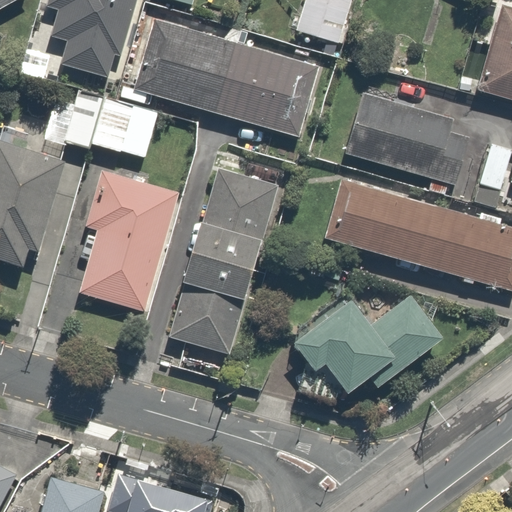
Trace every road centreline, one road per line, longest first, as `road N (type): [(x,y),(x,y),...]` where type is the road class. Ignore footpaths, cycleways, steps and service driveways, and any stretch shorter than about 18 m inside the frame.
road 1 (residential): [(0,366),(276,450),(339,484),(363,511)]
road 2 (secondary): [(511,402),(367,511)]
